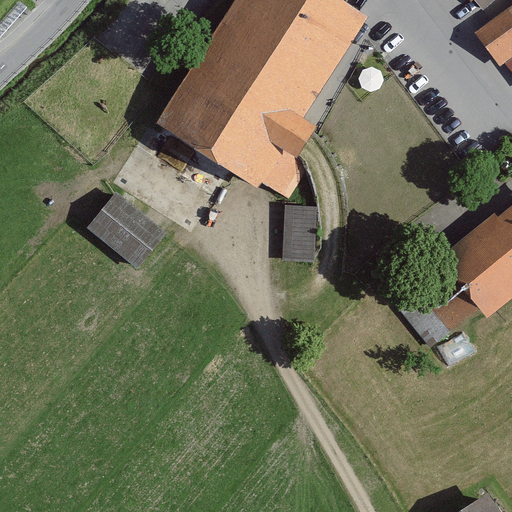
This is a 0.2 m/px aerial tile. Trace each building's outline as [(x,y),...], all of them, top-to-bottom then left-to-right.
[(0,0),(0,13),(11,0),(0,0)] [(301,116),(357,26),(314,0),(240,0),(164,123),(259,182),(281,147),(297,156),(316,126),(301,116)] [(511,53),(511,4),(475,32),(498,63),(511,53)] [(163,235),(114,194),(85,229),(135,269),(163,235)] [(511,200),(437,259),(477,309),(511,281),(511,200)] [(313,206),(282,206),(281,261),(313,262),(313,206)] [(452,511),(495,511),(483,492),(452,511)]
